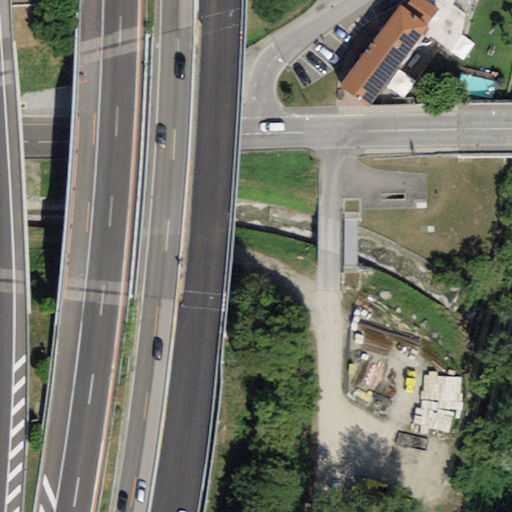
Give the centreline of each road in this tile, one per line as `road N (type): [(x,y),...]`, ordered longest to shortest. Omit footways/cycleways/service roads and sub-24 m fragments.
road 1 (motorway): [(121,0),(109,229),(72,511)]
road 2 (motorway): [(143,511),(187,112)]
road 3 (secondary): [(0,139),(257,134)]
road 4 (secondary): [(257,134),(511,129)]
road 5 (motorway): [(0,210),(0,402)]
road 6 (unclassified): [(257,134),(270,64),(360,0)]
